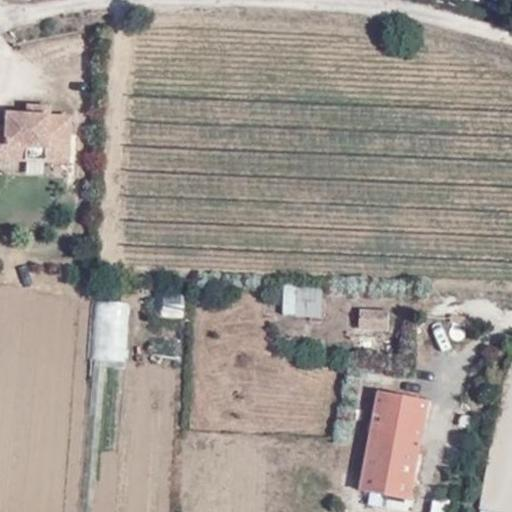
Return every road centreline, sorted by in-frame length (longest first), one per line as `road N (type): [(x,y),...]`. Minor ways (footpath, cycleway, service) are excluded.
road 1 (track): [(126,0),(114,273),(511,286)]
road 2 (track): [(125,21),(422,37),(511,64)]
road 3 (track): [(0,246),(54,254),(78,228),(81,104),(47,86)]
road 4 (residential): [(282,0),(395,6),(511,38)]
road 5 (residential): [(0,23),(48,7),(126,0)]
